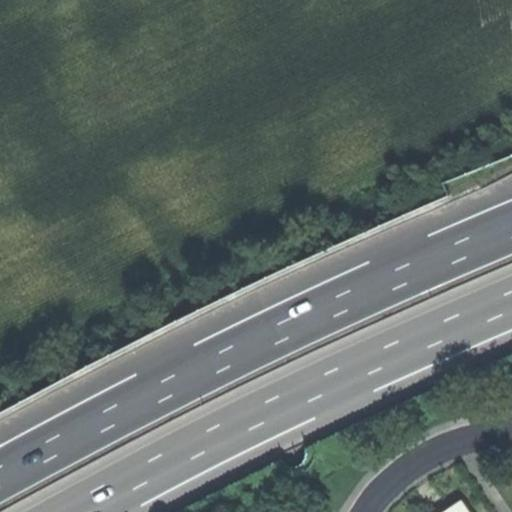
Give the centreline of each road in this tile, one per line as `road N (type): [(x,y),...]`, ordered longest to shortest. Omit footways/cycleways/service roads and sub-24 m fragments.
road 1 (trunk): [(511,229),(156,393),(0,477)]
road 2 (trunk): [(74,511),(284,402),(511,301)]
road 3 (residential): [(366,511),(420,459),(474,436),(511,432)]
